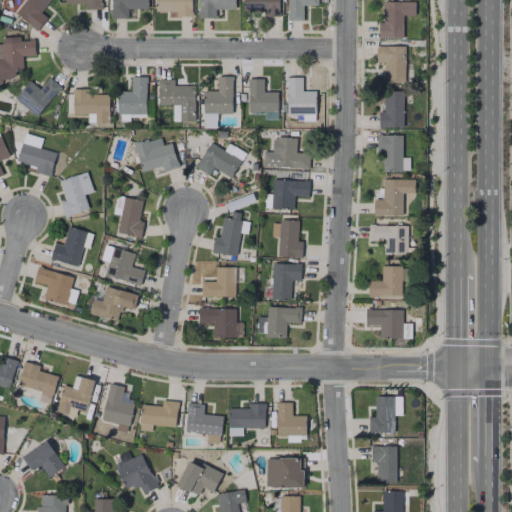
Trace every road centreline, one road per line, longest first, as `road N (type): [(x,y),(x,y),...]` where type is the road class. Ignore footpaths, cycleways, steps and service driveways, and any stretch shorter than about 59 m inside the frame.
road 1 (residential): [(339,511),(332,368),(345,0)]
road 2 (residential): [(0,316),(160,365),(455,367)]
road 3 (primary): [(486,366),(486,0)]
road 4 (primary): [(455,0),(455,274)]
road 5 (residential): [(81,48),(345,51)]
road 6 (residential): [(187,216),(160,365)]
road 7 (primary): [(455,367),(455,511)]
